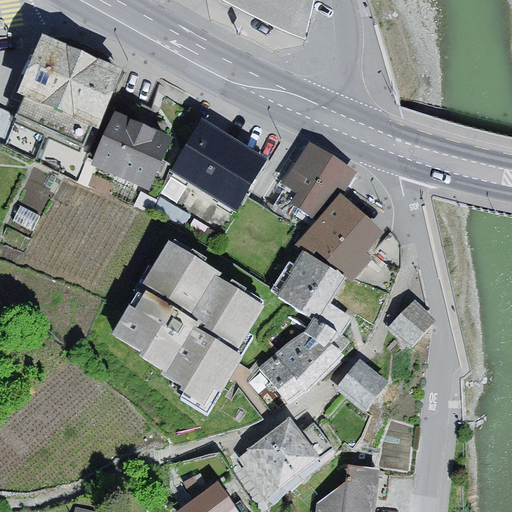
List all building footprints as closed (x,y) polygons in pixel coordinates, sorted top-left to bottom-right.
[(230,0),(299,36),(311,0),(230,0)] [(115,75),(32,43),(8,104),(92,136),(115,75)] [(87,162),(146,191),(170,142),(111,113),(87,162)] [(263,162),(199,123),(167,176),(231,214),(263,162)] [(301,143),(266,202),(310,228),(345,169),(301,143)] [(335,197),(295,248),(342,285),(382,234),(335,197)] [(164,246),(109,337),(159,367),(214,276),(164,246)] [(337,286),(296,258),(270,294),(311,323),(337,286)] [(152,385),(205,415),(266,311),(213,280),(152,385)] [(409,304),(383,332),(404,352),(430,324),(409,304)] [(309,330),(259,368),(288,406),(344,355),(309,330)] [(356,364),(331,394),(358,416),(383,386),(356,364)] [(281,426),(234,457),(265,504),(312,472),(281,426)] [(319,511),(364,511),(371,475),(327,468),(319,511)] [(257,511),(228,470),(169,511),(257,511)]
